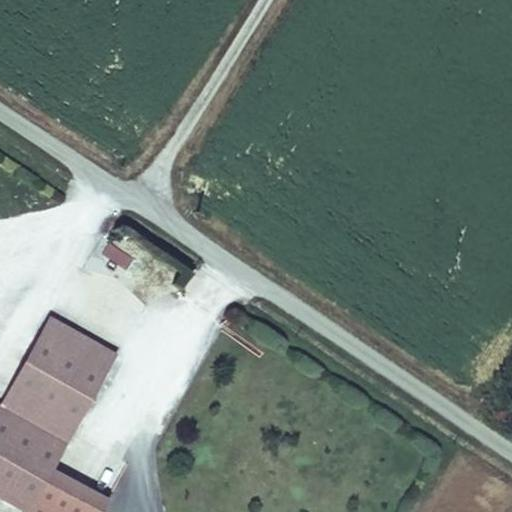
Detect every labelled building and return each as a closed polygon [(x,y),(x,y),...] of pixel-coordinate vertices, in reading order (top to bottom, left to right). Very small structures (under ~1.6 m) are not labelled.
[(101,257),(126,269),(133,254),(107,243),(101,257)] [(0,399),(0,420),(58,453),(110,359),(43,322),(0,399)] [(58,453),(0,420),(0,444),(6,448),(0,460),(0,473),(11,480),(0,499),(22,511),(28,511),(48,474),(58,453)] [(0,499),(11,480),(0,473),(0,460),(6,448),(0,444),(0,499)] [(48,474),(28,511),(99,511),(104,504),(48,474)]
